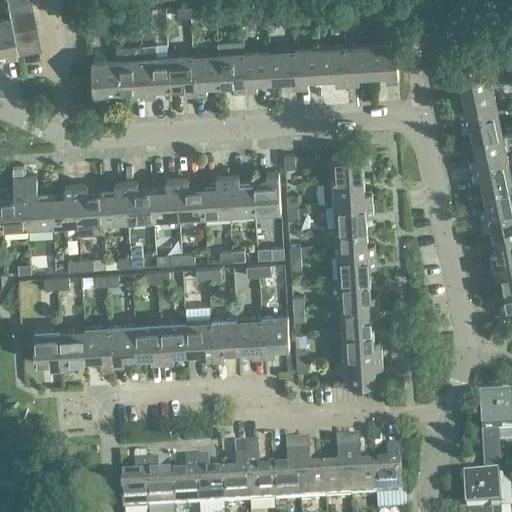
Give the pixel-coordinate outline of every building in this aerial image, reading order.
[(292,10),(291,0),(279,0),(280,10),(292,10)] [(304,9),(303,0),(291,0),(292,10),(304,9)] [(242,13),(241,2),(228,3),(228,14),(242,13)] [(253,12),(253,2),(241,2),(242,13),(253,12)] [(31,3),(8,8),(10,17),(10,19),(34,15),(31,3)] [(191,16),(190,5),(178,6),(179,17),(191,16)] [(203,16),(202,5),(190,5),(191,16),(203,16)] [(152,18),(152,8),(140,9),(140,19),(152,18)] [(140,19),(140,9),(128,10),(128,20),(140,19)] [(89,12),(89,22),(101,22),(101,11),(89,12)] [(34,15),(10,19),(12,31),(36,27),(34,15)] [(10,17),(0,19),(0,50),(3,50),(4,57),(17,55),(15,43),(12,31),(10,19),(10,17)] [(36,27),(12,31),(15,43),(38,39),(36,27)] [(38,39),(15,43),(17,55),(40,50),(38,39)] [(246,88),(244,50),(243,39),(218,41),(219,52),(221,83),(234,82),(234,89),(246,88)] [(396,41),(370,42),(372,73),(386,72),(386,79),(399,78),(396,41)] [(370,42),(345,44),(347,82),(359,81),(359,74),(372,73),(370,42)] [(170,86),(168,55),(156,56),(156,43),(142,44),(145,95),(157,94),(156,87),(170,86)] [(118,58),(120,89),(133,88),(133,95),(145,95),(142,44),(117,46),(118,58)] [(345,44),(320,45),(322,76),(335,75),(336,83),(347,82),(345,44)] [(320,45),(294,47),(297,85),(309,84),(308,77),(322,76),(320,45)] [(294,47),(269,49),(271,80),(285,79),(285,86),(297,85),(294,47)] [(269,49),(244,50),(246,88),(257,88),(257,80),(271,80),(269,49)] [(219,52),(193,53),(196,91),(207,91),(207,83),(221,83),(219,52)] [(193,53),(168,55),(170,86),(183,85),(184,92),(196,91),(193,53)] [(118,58),(91,60),(94,98),(107,97),(106,90),(120,89),(118,58)] [(487,58),(450,66),(452,79),(459,77),(462,90),(492,84),(487,58)] [(492,84),(462,90),(464,104),(458,105),(460,117),(497,109),(492,84)] [(497,109),(460,117),(463,128),(469,127),(472,140),(503,134),(497,109)] [(503,134),(472,140),(475,153),(468,154),(471,166),(508,158),(503,134)] [(370,150),(331,152),(333,178),(364,176),(363,163),(370,162),(370,150)] [(295,167),(294,155),(284,155),(285,168),(295,167)] [(511,177),(508,158),(471,166),(473,177),(480,176),(483,190),(511,183),(511,177)] [(267,179),(253,180),(255,211),(281,209),(279,171),(266,172),(267,179)] [(239,173),(228,174),(230,212),(255,211),(253,180),(240,180),(239,173)] [(36,174),(25,175),(28,225),(53,223),(51,193),(38,194),(36,174)] [(216,182),(203,183),(205,214),(230,212),(228,174),(216,175),(216,182)] [(14,195),(1,196),(3,226),(28,225),(25,175),(13,175),(14,195)] [(364,176),(333,178),(335,203),(373,201),(372,189),(365,190),(364,176)] [(166,185),(152,186),(154,217),(180,215),(177,177),(166,178),(166,185)] [(189,177),(177,177),(180,215),(205,214),(203,183),(189,184),(189,177)] [(138,180),(127,181),(129,218),(154,217),(152,186),(138,187),(138,180)] [(115,189),(102,189),(104,220),(129,218),(127,181),(115,181),(115,189)] [(104,232),(102,189),(88,190),(88,183),(76,184),(78,222),(79,233),(104,232)] [(511,183),(483,190),(486,203),(479,204),(481,216),(511,209),(511,183)] [(65,192),(51,193),(53,223),(78,222),(76,184),(64,185),(65,192)] [(297,194),(286,195),(287,206),(298,206),(297,194)] [(373,201),(335,203),(336,229),(367,227),(366,213),(374,213),(373,201)] [(298,206),(287,206),(288,219),(298,219),(298,206)] [(511,209),(481,216),(484,227),(490,226),(493,239),(511,235),(511,209)] [(367,227),(336,229),(338,254),(376,251),(375,240),(368,240),(367,227)] [(511,235),(493,239),(496,253),(489,254),(492,265),(511,261),(511,235)] [(300,244),(290,245),(290,257),(301,256),(300,244)] [(271,247),(272,258),(284,257),(283,246),(271,247)] [(233,260),(232,249),(220,250),(221,260),(233,260)] [(233,260),(245,259),(244,249),(232,249),(233,260)] [(376,251),(338,254),(340,280),(370,278),(369,264),(377,263),(376,251)] [(183,263),(182,252),(170,253),(170,264),(183,263)] [(183,263),(195,262),(194,252),(182,252),(183,263)] [(132,266),(144,265),(143,255),(131,256),(132,266)] [(132,266),(131,256),(118,256),(119,267),(132,266)] [(301,256),(290,257),(291,270),(302,269),(301,256)] [(56,271),(55,258),(43,259),(44,272),(56,271)] [(81,269),(93,269),(93,258),(81,259),(81,269)] [(81,269),(81,259),(68,259),(69,270),(81,269)] [(511,261),(492,265),(494,277),(501,275),(504,289),(511,287),(511,261)] [(31,273),(31,263),(18,263),(19,273),(30,273),(31,273)] [(259,264),(246,265),(247,276),(259,275),(259,264)] [(259,264),(259,275),(271,274),(271,264),(259,264)] [(196,279),(209,278),(208,267),(196,268),(196,279)] [(220,267),(208,267),(209,278),(221,277),(220,267)] [(170,281),(170,270),(157,271),(158,281),(170,281)] [(158,281),(157,271),(145,271),(146,282),(158,281)] [(120,284),(119,273),(107,274),(108,284),(120,284)] [(108,284),(107,274),(95,275),(95,285),(108,284)] [(70,287),(69,276),(56,277),(57,288),(70,287)] [(57,288),(56,277),(45,278),(45,288),(57,288)] [(370,278),(340,280),(341,305),(379,302),(378,291),(371,291),(370,278)] [(511,287),(504,289),(507,302),(499,303),(502,316),(511,313),(511,287)] [(303,295),(293,296),(293,308),(304,307),(303,295)] [(379,302),(341,305),(343,330),(374,328),(373,315),(380,314),(379,302)] [(304,307),(293,308),(294,320),(305,320),(304,307)] [(288,314),(262,316),(264,354),(276,354),(275,346),(290,345),(288,314)] [(262,316),(236,318),(238,349),(252,348),(252,355),(264,354),(262,316)] [(236,318),(211,319),(214,357),(225,357),(225,349),(238,349),(236,318)] [(211,319),(186,321),(188,352),(202,351),(202,358),(214,357),(211,319)] [(186,321),(161,322),(163,361),(174,360),(174,353),(188,352),(186,321)] [(161,322),(135,324),(137,355),(151,354),(151,361),(163,361),(161,322)] [(135,324),(110,325),(113,364),(124,363),(124,356),(137,355),(135,324)] [(110,325),(85,327),(87,358),(100,357),(101,365),(113,364),(110,325)] [(85,327),(60,328),(62,367),(73,367),(73,359),(87,358),(85,327)] [(60,328),(34,330),(35,361),(50,361),(51,368),(62,367),(60,328)] [(374,328),(343,330),(344,355),(382,353),(382,341),(374,342),(374,328)] [(306,345),(296,346),(297,358),(307,358),(306,345)] [(382,353),(344,355),(346,381),(377,379),(376,365),(383,364),(382,353)] [(307,358),(297,358),(297,370),(308,370),(307,358)] [(511,391),(480,393),(484,473),(502,472),(500,432),(511,431),(511,391)] [(338,468),(324,469),(326,500),(351,498),(348,436),(336,437),(338,468)] [(359,436),(348,436),(351,498),(376,497),(375,466),(361,467),(359,436)] [(287,471),(274,472),(275,503),(301,501),(297,439),(286,440),(287,471)] [(309,439),(297,439),(301,501),(326,500),(324,469),(311,470),(309,439)] [(236,474),(223,475),(225,506),(250,504),(246,442),(234,443),(236,474)] [(258,442),(246,442),(250,504),(275,503),(274,472),(259,473),(258,442)] [(388,465),(375,466),(376,497),(402,495),(400,445),(387,446),(388,465)] [(208,456),(197,457),(200,507),(225,506),(223,475),(209,475),(208,456)] [(186,477),(172,478),(174,509),(200,507),(197,457),(185,457),(186,477)] [(158,459),(146,460),(149,510),(174,509),(172,478),(159,479),(158,459)] [(136,480),(121,481),(123,511),(149,510),(146,460),(134,460),(136,480)] [(458,478),(459,511),(492,511),(493,508),(500,508),(499,476),(458,478)]
